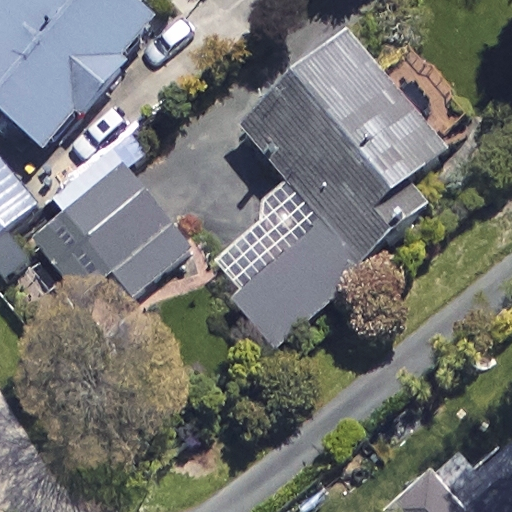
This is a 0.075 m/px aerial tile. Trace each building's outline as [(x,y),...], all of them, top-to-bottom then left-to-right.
[(170,33),(133,0),(13,0),(0,15),(0,110),(55,161),(170,33)] [(466,165),(358,48),(253,144),(304,200),(216,281),(289,360),(443,218),(427,201),(466,165)] [(0,250),(46,212),(0,158),(0,250)] [(202,257),(136,175),(40,251),(65,283),(97,258),(137,309),(202,257)] [(511,511),(511,504),(501,511),(461,511),(445,492),(420,511),(511,511)]
